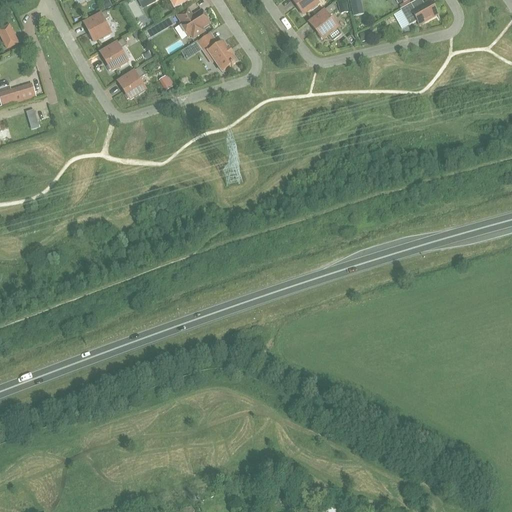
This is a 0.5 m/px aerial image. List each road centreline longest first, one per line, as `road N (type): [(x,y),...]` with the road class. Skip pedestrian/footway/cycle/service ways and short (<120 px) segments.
road 1 (trunk): [(0,395),(260,298),(511,220)]
road 2 (residential): [(216,0),(255,75),(128,119),(110,113),(51,8)]
road 3 (residential): [(450,0),(459,18),(452,35),(323,65),(308,58),(265,0)]
